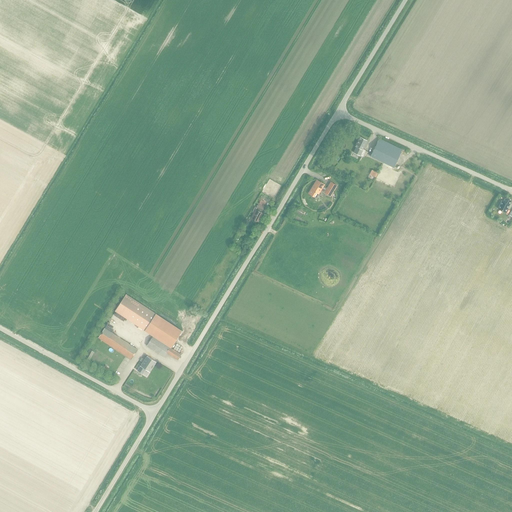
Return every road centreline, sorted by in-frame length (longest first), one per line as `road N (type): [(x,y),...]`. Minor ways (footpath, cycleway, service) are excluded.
road 1 (unclassified): [(155,412),(338,110)]
road 2 (unclassified): [(511,190),(338,110)]
road 3 (unclassified): [(155,412),(0,327)]
road 4 (unclassified): [(338,110),(404,0)]
